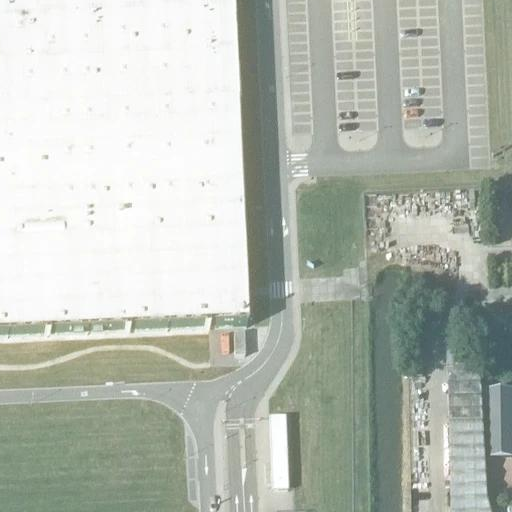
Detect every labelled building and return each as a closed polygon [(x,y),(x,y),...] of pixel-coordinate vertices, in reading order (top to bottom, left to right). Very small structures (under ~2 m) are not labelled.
[(0,0),(0,340),(248,329),(232,0),(0,0)] [(466,174),(467,184),(486,183),(485,173),(466,174)] [(253,301),(253,315),(265,315),(264,301),(253,301)] [(232,355),(233,334),(220,334),(219,355),(232,355)] [(243,336),(233,337),(235,360),(245,359),(243,336)] [(450,511),(489,511),(487,501),(479,373),(447,373),(450,511)] [(501,400),(501,392),(490,392),(490,400),(501,400)] [(511,392),(501,392),(501,400),(511,400),(511,392)] [(501,400),(490,400),(490,409),(501,409),(501,400)] [(511,400),(501,400),(501,409),(511,409),(511,400)] [(501,409),(490,409),(491,417),(501,417),(501,409)] [(511,417),(511,409),(501,409),(501,417),(511,417)] [(501,425),(501,417),(491,417),(491,426),(501,425)] [(501,417),(501,425),(511,425),(511,417),(501,417)] [(284,420),(269,420),(271,493),(287,492),(284,420)] [(501,425),(491,426),(491,434),(501,434),(501,425)] [(511,434),(511,425),(501,425),(501,434),(511,434)] [(501,442),(501,434),(491,434),(491,442),(501,442)] [(511,442),(511,441),(511,434),(501,434),(501,442),(511,442)] [(501,442),(491,442),(491,451),(502,451),(501,442)] [(511,450),(511,442),(501,442),(502,451),(511,450)] [(511,450),(502,451),(502,459),(511,459),(511,450)] [(502,451),(491,451),(491,459),(502,459),(502,451)]
